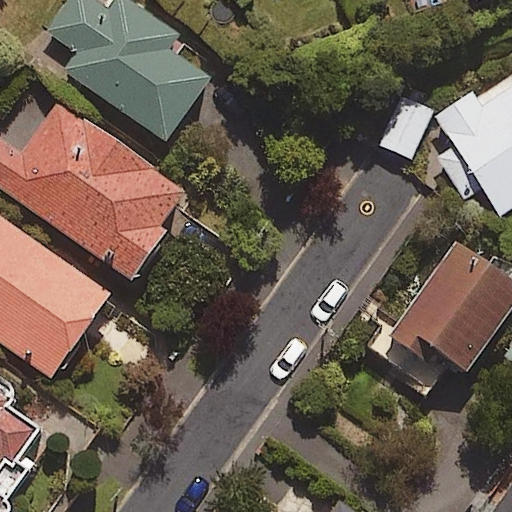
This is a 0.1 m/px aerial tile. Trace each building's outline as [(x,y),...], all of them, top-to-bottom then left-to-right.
[(180,37),(129,0),(71,0),(48,32),(78,54),(64,72),(159,141),(206,78),(169,52),(180,37)] [(511,75),(477,99),(472,91),(434,117),(455,148),(436,160),(463,200),(478,189),(497,217),(511,206),(511,75)] [(186,195),(43,93),(14,134),(0,124),(0,188),(126,279),(186,195)] [(432,112),(399,95),(375,144),(409,160),(432,112)] [(105,294),(0,219),(0,342),(47,376),(105,294)] [(492,270),(456,243),(372,354),(425,394),(448,365),(460,374),(511,305),(511,270),(500,261),(492,270)] [(511,343),(503,356),(511,362),(511,343)] [(34,430),(0,405),(0,505),(29,465),(15,456),(34,430)] [(511,511),(511,484),(492,511),(511,511)] [(349,511),(337,503),(330,511),(349,511)]
